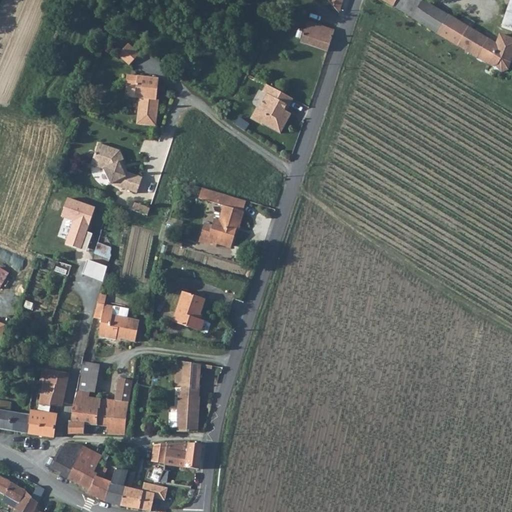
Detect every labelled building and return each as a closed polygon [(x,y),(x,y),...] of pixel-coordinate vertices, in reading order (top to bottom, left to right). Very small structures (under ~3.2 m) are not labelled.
[(381,0),(492,67),(498,65),(502,58),(511,63),(511,60),(511,39),(500,34),(495,43),(424,0),(381,0)] [(511,0),(510,0),(501,26),(511,30),(511,0)] [(327,52),(334,31),(321,27),(308,23),(301,43),(327,52)] [(139,55),(128,45),(119,56),(130,66),(139,55)] [(157,100),(159,79),(138,76),(135,95),(135,96),(136,97),(138,98),(140,98),(137,123),(155,126),(158,103),(155,103),(155,100),(157,100)] [(271,87),(267,93),(261,106),(256,108),(251,118),(262,124),(263,123),(280,132),(290,113),(284,110),(286,105),(288,106),(293,99),(271,87)] [(119,150),(98,143),(91,164),(102,168),(109,183),(135,192),(140,176),(125,171),(123,172),(118,161),(123,159),(119,150)] [(219,205),(222,194),(202,188),(199,199),(219,205)] [(204,225),(199,242),(207,245),(208,240),(217,242),(231,246),(236,231),(234,231),(235,227),(239,228),(247,201),(222,194),(219,205),(225,206),(220,222),(214,220),(212,227),(204,225)] [(96,210),(69,201),(63,218),(74,222),(66,245),(83,250),(96,210)] [(95,243),(92,254),(105,259),(108,248),(95,243)] [(0,267),(0,289),(1,290),(11,273),(0,267)] [(173,322),(200,330),(203,320),(198,318),(205,299),(183,291),(173,322)] [(92,318),(101,320),(99,328),(136,333),(139,320),(112,314),(113,306),(96,302),(92,318)] [(136,333),(99,328),(97,336),(115,340),(116,338),(134,342),(136,333)] [(76,384),(84,352),(78,351),(77,355),(75,355),(73,360),(70,359),(66,374),(33,368),(31,388),(42,390),(40,405),(54,407),(55,406),(64,407),(63,423),(69,423),(70,406),(72,396),(76,384)] [(201,363),(183,361),(182,374),(200,375),(201,366),(201,363)] [(177,429),(196,431),(196,430),(199,397),(200,375),(182,374),(176,373),(175,382),(181,383),(181,395),(178,394),(177,405),(177,410),(177,417),(177,429)] [(107,435),(125,435),(133,381),(119,380),(116,403),(90,403),(90,396),(72,396),(70,406),(69,423),(68,435),(83,435),(83,429),(107,429),(107,435)] [(76,384),(72,396),(90,396),(90,384),(76,384)] [(0,429),(29,433),(31,416),(0,411),(0,429)] [(31,411),(31,416),(29,433),(55,437),(57,415),(31,411)] [(188,443),(167,444),(162,465),(161,470),(184,474),(185,468),(198,470),(201,445),(197,444),(193,443),(189,442),(188,443)] [(154,445),(150,462),(162,465),(167,444),(154,445)] [(49,468),(67,478),(75,464),(72,462),(81,446),(64,445),(62,448),(61,447),(49,468)] [(99,458),(81,446),(72,462),(75,464),(67,478),(89,490),(95,476),(91,473),(99,458)] [(105,501),(110,484),(101,481),(106,463),(112,466),(114,460),(102,453),(99,458),(91,473),(95,476),(89,490),(87,494),(105,501)] [(105,501),(121,506),(126,488),(119,487),(123,471),(114,470),(110,484),(105,501)] [(7,478),(3,493),(8,495),(5,500),(17,506),(15,510),(16,510),(22,511),(35,511),(47,488),(40,485),(34,496),(28,489),(7,478)] [(126,488),(121,506),(149,511),(150,510),(156,488),(145,486),(143,492),(131,489),(126,488)]
